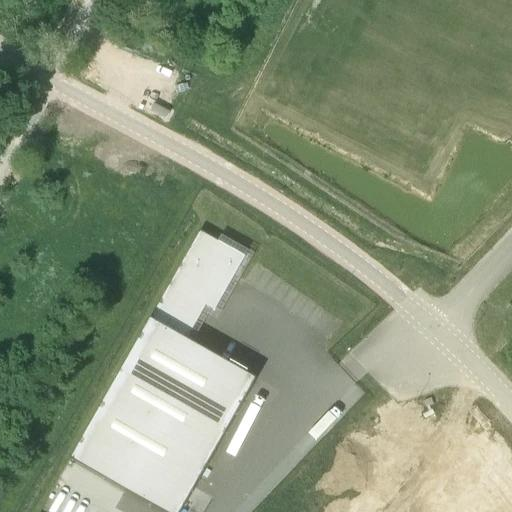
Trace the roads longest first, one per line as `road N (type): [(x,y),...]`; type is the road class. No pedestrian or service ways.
road 1 (unclassified): [(511,402),(304,223),(45,77)]
road 2 (unknown): [(349,375),(236,306)]
